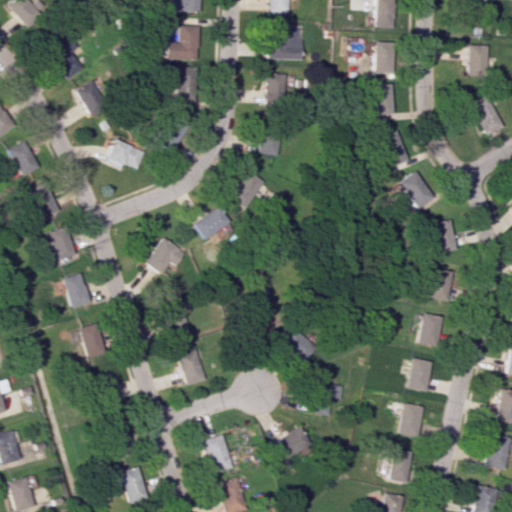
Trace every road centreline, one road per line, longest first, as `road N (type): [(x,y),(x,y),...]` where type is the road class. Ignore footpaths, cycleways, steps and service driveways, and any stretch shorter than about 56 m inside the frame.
road 1 (residential): [(420,0),(419,102),(483,239),(428,511)]
road 2 (residential): [(0,57),(53,133),(95,218),(155,419)]
road 3 (residential): [(226,0),(216,144),(175,189),(95,218)]
